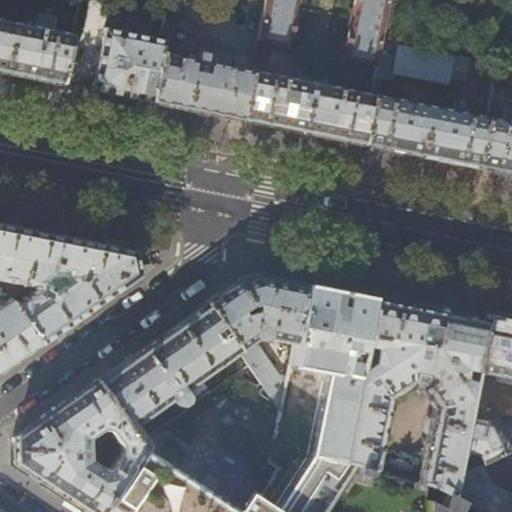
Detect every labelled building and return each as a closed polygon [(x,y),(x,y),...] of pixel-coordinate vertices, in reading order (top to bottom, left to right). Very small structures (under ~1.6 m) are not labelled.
[(40,27),(0,18),(0,71),(5,73),(63,84),(73,33),(54,30),(56,19),(42,17),(40,27)] [(151,102),(161,52),(164,39),(105,27),(91,90),(119,95),(151,102)] [(469,60),(383,43),(376,78),(391,81),(393,74),(446,84),(448,78),(465,81),(469,60)] [(197,59),(161,52),(151,102),(232,118),(242,120),(252,70),(235,67),(237,56),(199,49),(197,59)] [(372,95),(252,70),(242,120),(251,122),(362,144),(372,95)] [(453,110),(372,95),(362,144),(419,155),(476,167),(487,118),(467,113),(469,104),(454,101),(453,110)] [(511,112),(507,111),(505,121),(487,117),(487,118),(476,167),(511,173),(511,112)] [(0,223),(0,279),(33,286),(31,291),(13,304),(40,344),(83,314),(138,275),(133,251),(45,233),(0,223)] [(266,338),(293,343),(304,285),(282,281),(259,276),(235,281),(223,289),(150,340),(94,380),(141,448),(148,442),(136,425),(232,358),(245,376),(241,379),(275,429),(286,376),(277,374),(257,345),(251,343),(256,339),(266,338)] [(342,292),(304,285),(293,343),(288,366),(286,376),(275,429),(272,447),(341,461),(359,370),(364,345),(373,299),(342,292)] [(0,372),(40,344),(13,304),(9,298),(0,303),(0,372)] [(401,304),(373,299),(364,345),(373,347),(370,362),(359,370),(341,461),(355,464),(374,469),(387,400),(407,386),(407,384),(420,387),(420,389),(433,407),(418,481),(425,484),(450,496),(454,477),(467,410),(472,381),(465,380),(462,377),(463,369),(474,371),(475,370),(484,321),(465,317),(401,304)] [(511,326),(484,321),(475,370),(511,377),(511,326)] [(100,511),(142,449),(141,448),(94,380),(54,408),(12,438),(12,462),(51,488),(87,511),(100,511)] [(511,418),(467,410),(454,477),(478,465),(511,448),(511,418)] [(142,449),(105,506),(100,511),(323,511),(355,464),(341,461),(272,447),(269,464),(278,469),(256,502),(245,495),(229,498),(165,456),(162,461),(142,449)] [(383,461),(381,471),(409,479),(411,467),(409,466),(408,465),(408,462),(389,458),(388,460),(387,461),(385,462),(383,461)] [(374,469),(355,464),(323,511),(425,511),(425,484),(418,481),(409,479),(381,471),(374,469)] [(511,511),(511,497),(487,485),(478,465),(454,477),(450,496),(459,501),(463,503),(477,510),(481,511),(511,511)] [(453,511),(459,501),(450,496),(425,484),(425,511),(475,511),(477,510),(463,503),(459,511),(453,511)]
